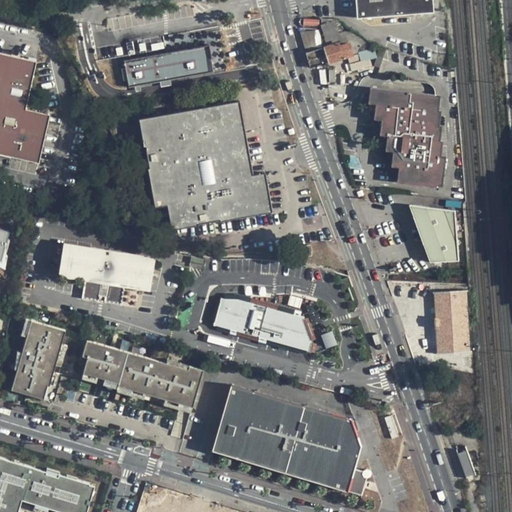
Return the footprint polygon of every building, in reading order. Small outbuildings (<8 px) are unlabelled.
[(433,0),(356,0),(358,18),(435,12),(433,0)] [(328,64),(354,57),(350,40),(323,47),(328,64)] [(125,61),(129,86),(211,72),(207,47),(125,61)] [(371,68),(370,58),(375,58),(375,50),(358,52),(360,62),(349,63),(350,71),(371,68)] [(0,54),(0,152),(37,161),(48,116),(24,110),(35,63),(0,54)] [(441,96),(374,88),(370,103),(378,105),(377,119),(384,120),(382,135),(389,136),(387,151),(395,152),(393,166),(400,168),(399,182),(445,188),(441,96)] [(240,105),(142,122),(155,198),(169,196),(175,230),(271,214),(264,176),(253,178),(240,105)] [(456,210),(410,205),(430,262),(460,261),(456,210)] [(0,266),(2,268),(12,233),(0,230),(0,266)] [(154,261),(64,246),(60,273),(85,277),(82,295),(120,302),(123,284),(150,288),(154,261)] [(292,248),(292,259),(304,258),(303,247),(292,248)] [(468,290),(436,293),(439,354),(472,352),(468,290)] [(292,298),(287,316),(219,298),(211,328),(301,351),(314,303),(292,298)] [(11,395),(44,404),(48,391),(52,377),(53,370),(60,349),(63,335),(31,326),(13,390),(11,395)] [(322,335),(326,347),(336,344),(332,331),(322,335)] [(164,368),(85,345),(80,361),(86,363),(81,378),(96,382),(102,384),(117,388),(144,395),(151,397),(164,401),(191,409),(200,377),(201,372),(188,368),(186,374),(164,368)] [(65,351),(60,349),(53,370),(59,372),(65,351)] [(188,368),(166,362),(164,368),(186,374),(188,368)] [(429,376),(435,399),(457,393),(451,370),(429,376)] [(57,379),(52,377),(48,391),(44,404),(48,405),(52,392),(54,392),(57,379)] [(96,382),(81,378),(80,383),(94,388),(96,382)] [(117,388),(102,384),(101,389),(115,394),(117,388)] [(353,420),(232,385),(215,451),(353,492),(359,471),(367,447),(353,420)] [(149,405),(151,397),(144,395),(117,388),(115,394),(115,395),(142,403),(149,405)] [(191,409),(164,401),(162,407),(189,414),(191,409)] [(466,443),(456,447),(468,479),(477,476),(466,443)] [(86,494),(90,483),(59,473),(58,473),(58,476),(47,473),(47,471),(0,456),(0,511),(18,511),(19,509),(20,508),(15,506),(18,496),(23,497),(23,499),(36,503),(49,507),(66,511),(80,511),(83,505),(85,506),(87,502),(89,503),(91,499),(88,499),(89,494),(86,494)] [(364,473),(359,471),(353,492),(365,496),(370,480),(364,473)] [(95,484),(90,483),(86,494),(89,494),(88,499),(91,499),(95,484)] [(23,499),(23,497),(18,496),(15,506),(20,508),(23,499)] [(83,505),(80,511),(86,511),(89,503),(87,502),(85,506),(83,505)] [(47,511),(49,507),(36,503),(34,508),(46,511),(47,511)]
